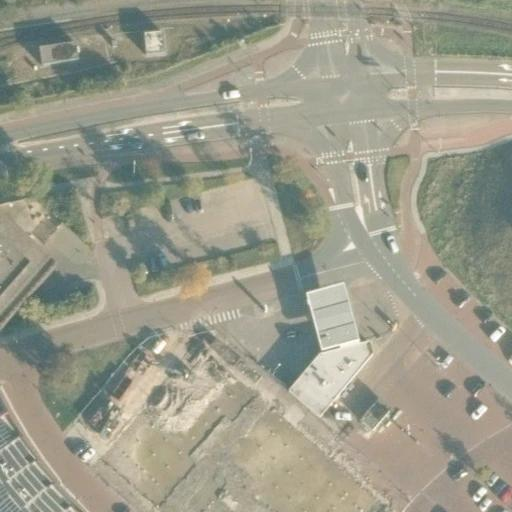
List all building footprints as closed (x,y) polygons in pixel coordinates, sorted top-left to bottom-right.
[(161,34),(143,36),(145,57),(163,55),(161,34)] [(78,62),(75,45),(39,51),(41,68),(78,62)] [(0,333),(55,271),(0,222),(0,333)] [(94,461),(153,511),(386,511),(391,507),(196,341),(94,461)] [(317,420),(371,358),(369,345),(319,358),(287,394),(317,420)] [(361,422),(375,433),(394,411),(379,399),(361,422)] [(5,418),(0,408),(0,497),(12,511),(71,511),(72,511),(52,492),(54,490),(35,468),(37,467),(20,444),(22,443),(5,418)]
